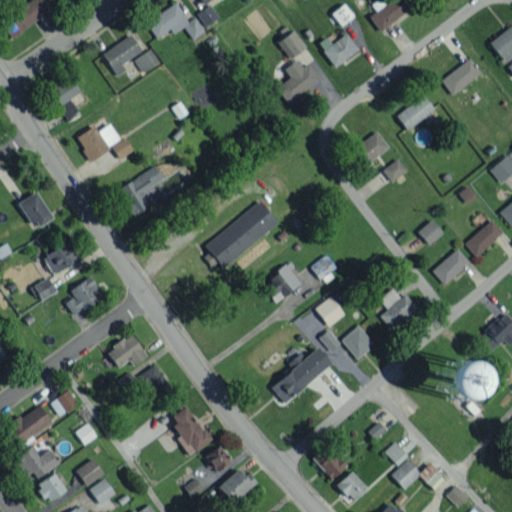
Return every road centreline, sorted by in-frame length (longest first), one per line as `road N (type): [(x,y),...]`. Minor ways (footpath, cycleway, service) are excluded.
road 1 (residential): [(0,82),(224,409),(315,511)]
road 2 (residential): [(484,0),(334,113),(319,142),(448,318)]
road 3 (residential): [(511,259),(277,467)]
road 4 (residential): [(0,407),(145,297)]
road 5 (residential): [(0,82),(119,0)]
